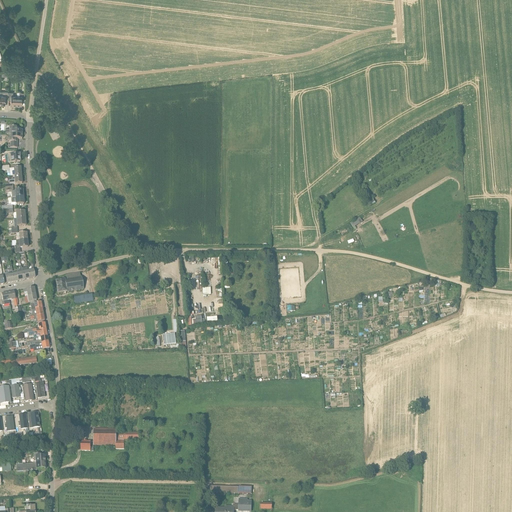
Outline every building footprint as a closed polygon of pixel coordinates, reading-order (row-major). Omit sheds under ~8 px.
[(16,92),(16,96),(16,106),(21,106),(22,101),(24,101),(24,93),(20,93),(20,92),(16,92)] [(10,106),(16,106),(16,96),(12,96),(13,93),(8,93),(8,100),(10,101),(10,106)] [(10,135),(22,135),(22,131),(16,130),(16,127),(9,127),(9,129),(5,129),(5,134),(7,134),(10,135)] [(10,163),(20,163),(19,155),(10,156),(1,157),(2,164),(10,163)] [(12,177),(21,176),(20,168),(15,168),(9,169),(9,166),(1,167),(1,171),(9,170),(10,177),(12,176),(12,177)] [(14,181),(14,184),(21,184),(21,176),(12,177),(13,181),(14,181)] [(18,190),(14,190),(14,192),(11,192),(11,198),(23,197),(22,190),(18,191),(18,190)] [(9,202),(10,206),(24,204),(23,197),(11,198),(10,199),(10,202),(9,202)] [(353,228),(362,223),(360,218),(351,223),(353,228)] [(17,230),(17,227),(25,226),(25,219),(16,219),(13,220),(14,228),(9,228),(9,231),(17,230)] [(18,241),(27,240),(26,233),(22,234),(22,233),(18,233),(19,238),(18,238),(18,241)] [(14,247),(15,254),(20,253),(19,248),(27,247),(27,240),(18,241),(15,241),(16,247),(14,247)] [(29,279),(27,271),(26,267),(21,269),(22,272),(23,280),(29,279)] [(57,294),(67,292),(67,293),(69,293),(69,292),(71,292),(75,292),(75,291),(76,291),(76,292),(79,291),(83,290),(80,272),(67,275),(68,280),(55,282),(57,294)] [(7,293),(9,301),(11,300),(11,301),(13,301),(14,307),(17,306),(17,304),(17,303),(18,303),(17,298),(16,298),(16,294),(14,295),(14,292),(7,293)] [(9,304),(9,301),(7,293),(1,295),(2,301),(1,301),(2,305),(3,305),(3,306),(9,304)] [(33,304),(36,304),(35,295),(27,296),(29,305),(33,304)] [(74,297),(75,303),(94,301),(93,295),(74,297)] [(26,319),(43,315),(42,309),(34,310),(35,314),(25,316),(26,319)] [(196,320),(192,320),(192,318),(187,318),(187,326),(192,326),(205,325),(204,319),(202,319),(201,316),(195,317),(196,320)] [(4,331),(11,329),(10,322),(3,324),(4,331)] [(176,344),(175,334),(163,335),(164,345),(176,344)] [(29,346),(48,343),(46,336),(40,338),(40,341),(27,343),(27,346),(29,346)] [(48,343),(29,346),(29,351),(33,350),(33,351),(35,351),(35,352),(41,350),(42,354),(49,353),(48,349),(49,349),(48,343)] [(2,368),(36,363),(35,355),(15,358),(16,359),(1,362),(0,361),(0,368),(2,368)] [(12,399),(20,398),(18,385),(10,386),(10,387),(12,399)] [(25,402),(33,401),(31,385),(22,386),(25,402)] [(0,404),(11,403),(9,387),(0,387),(0,404)] [(28,414),(30,429),(40,428),(38,413),(28,414)] [(7,432),(14,431),(12,417),(5,418),(7,432)] [(81,451),(94,451),(94,446),(116,446),(116,450),(124,450),(124,441),(139,441),(139,433),(116,433),(116,430),(94,430),(94,443),(81,442),(81,451)] [(36,464),(45,463),(45,459),(44,459),(44,456),(41,457),(41,454),(33,454),(34,460),(35,460),(36,464)] [(2,472),(11,472),(11,463),(2,464),(2,472)] [(16,471),(34,470),(45,470),(45,463),(36,464),(21,465),(16,466),(16,471)] [(233,511),(238,511),(251,511),(251,501),(247,501),(247,500),(239,499),(239,505),(234,505),(234,508),(225,507),(224,509),(215,509),(214,511),(233,511)]
